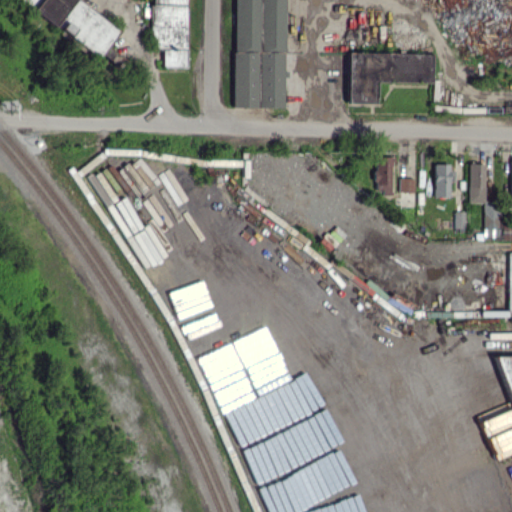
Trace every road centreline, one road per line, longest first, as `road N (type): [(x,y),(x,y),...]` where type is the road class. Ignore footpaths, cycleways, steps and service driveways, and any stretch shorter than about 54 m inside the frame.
road 1 (residential): [(212,127),(511,133)]
road 2 (residential): [(0,121),(212,127)]
road 3 (residential): [(212,0),(212,127)]
